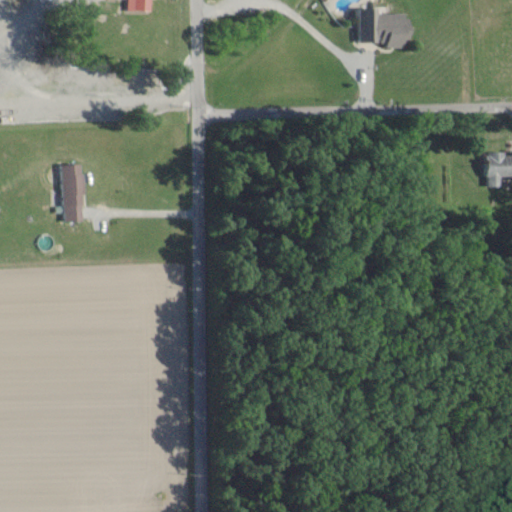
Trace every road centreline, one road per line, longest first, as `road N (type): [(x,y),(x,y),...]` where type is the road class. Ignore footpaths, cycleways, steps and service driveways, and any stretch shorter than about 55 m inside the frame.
road 1 (tertiary): [(201,511),(203,168),(195,0)]
road 2 (residential): [(199,116),(511,108)]
road 3 (residential): [(197,85),(140,99),(34,98),(15,74),(12,31),(41,0)]
